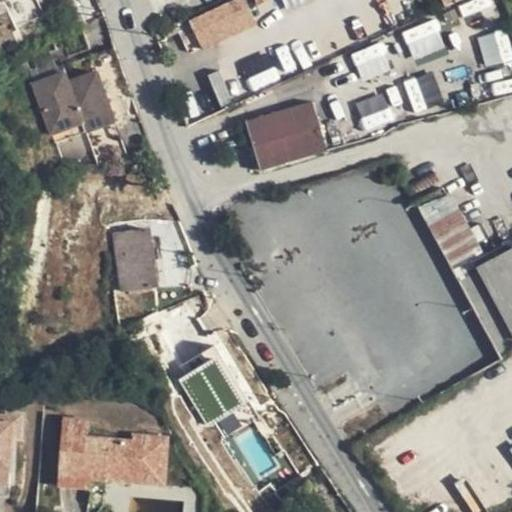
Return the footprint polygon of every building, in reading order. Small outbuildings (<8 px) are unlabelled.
[(248,0),(228,0),(190,19),(205,50),(260,24),(248,0)] [(49,44),(55,61),(86,49),(79,32),(49,44)] [(58,68),(61,75),(65,85),(95,74),(89,56),(58,68)] [(83,133),(113,122),(95,74),(65,85),(83,133)] [(31,87),(35,97),(65,85),(61,75),(31,87)] [(65,85),(35,97),(53,145),(83,133),(65,85)] [(384,94),(357,101),(364,126),(391,119),(384,94)] [(326,151),(314,102),(246,121),(261,171),(326,151)] [(445,186),(416,202),(499,355),(511,346),(511,240),(483,255),(445,186)] [(123,291),(159,285),(149,227),(112,233),(123,291)] [(0,485),(16,485),(14,412),(0,412),(0,485)] [(59,484),(82,487),(83,468),(85,422),(67,419),(59,484)] [(154,458),(166,460),(167,457),(137,437),(136,443),(93,438),(93,423),(85,422),(83,468),(99,478),(131,482),(132,470),(153,473),(154,458)] [(137,435),(137,437),(167,457),(169,458),(171,440),(137,435)] [(162,486),(166,460),(154,458),(153,473),(132,470),(131,482),(162,486)] [(92,477),(99,478),(83,468),(82,487),(91,488),(92,477)]
